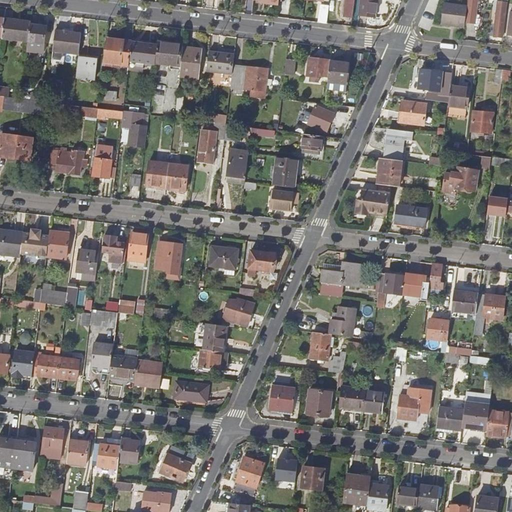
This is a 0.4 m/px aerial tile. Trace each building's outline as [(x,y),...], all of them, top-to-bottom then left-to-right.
[(354,0),(345,0),(344,16),(353,17),(354,0)] [(360,0),(359,15),(375,17),(377,0),(360,0)] [(467,0),(467,6),(465,23),(475,24),(477,0),(467,0)] [(506,0),(504,0),(504,2),(497,2),(493,36),(502,37),(506,0)] [(467,6),(444,3),(441,24),(464,27),(465,23),(467,6)] [(28,41),(30,25),(30,22),(6,19),(5,18),(2,37),(28,41)] [(46,27),(30,25),(28,41),(28,43),(44,45),(46,27)] [(78,54),(81,32),(55,29),(55,31),(53,51),(78,54)] [(106,39),(103,63),(129,66),(129,61),(132,42),(106,39)] [(155,64),(155,63),(157,45),(133,42),(132,42),(129,61),(155,64)] [(181,66),(183,48),(183,45),(158,42),(157,45),(155,63),(181,66)] [(202,50),(183,48),(181,66),(180,76),(199,78),(202,50)] [(234,55),(209,52),(206,71),(232,75),(233,66),(234,55)] [(97,60),(78,58),(76,77),(95,79),(97,60)] [(328,77),(330,62),(330,60),(308,58),(306,76),(314,77),(314,75),(328,77)] [(286,59),(284,72),(294,73),(296,60),(286,59)] [(328,77),(328,81),(347,83),(349,64),(330,62),(328,77)] [(232,75),(230,88),(256,91),(256,97),(265,98),(266,85),(271,86),(272,79),(267,79),(268,69),(233,66),(232,75)] [(510,71),(496,69),(494,82),(509,84),(510,71)] [(439,92),(442,72),(420,70),(418,89),(439,92)] [(448,103),(450,86),(452,74),(442,72),(439,92),(439,95),(427,93),(426,100),(448,103)] [(448,103),(448,105),(466,107),(468,88),(450,86),(448,103)] [(98,108),(3,96),(2,108),(96,120),(98,108)] [(401,121),(424,124),(426,105),(403,103),(401,121)] [(123,109),(98,106),(98,108),(96,120),(96,121),(104,122),(104,119),(122,121),(123,112),(123,109)] [(308,125),(327,133),(335,114),(315,107),(308,125)] [(493,113),(473,111),(471,131),(478,132),(478,135),(484,135),(484,133),(491,133),(493,113)] [(145,148),(147,127),(142,126),(143,114),(123,112),(122,121),(121,127),(139,129),(137,147),(145,148)] [(226,124),(214,123),(213,132),(201,130),(198,162),(213,164),(216,139),(224,139),(226,124)] [(226,124),(224,139),(224,140),(234,141),(236,125),(226,124)] [(413,132),(389,129),(385,159),(402,161),(404,140),(412,141),(413,132)] [(323,136),(303,134),(302,149),(321,151),(323,136)] [(32,139),(1,135),(0,143),(0,153),(29,157),(32,139)] [(57,167),(58,151),(51,150),(49,166),(57,167)] [(71,152),(58,151),(57,167),(56,172),(80,174),(81,167),(86,167),(87,159),(82,159),(83,151),(71,150),(71,152)] [(248,152),(230,150),(227,176),(245,178),(248,152)] [(93,176),(109,178),(112,154),(96,153),(93,172),(93,173),(93,176)] [(298,159),(276,157),(273,185),(295,188),(298,159)] [(511,159),(492,157),(491,165),(511,167),(511,159)] [(402,161),(385,159),(380,158),(377,184),(391,186),(399,187),(402,162),(402,161)] [(166,189),(169,164),(148,162),(146,186),(166,189)] [(188,166),(169,164),(166,189),(185,191),(188,166)] [(445,173),(442,192),(450,194),(451,192),(455,188),(474,191),(478,171),(459,168),(458,174),(451,172),(451,174),(445,173)] [(141,177),(132,176),(130,190),(139,191),(141,177)] [(271,208),(292,211),(294,193),(273,190),(271,208)] [(387,216),(390,193),(361,190),(360,201),(357,201),(356,215),(369,216),(369,214),(387,216)] [(506,217),(508,199),(489,196),(487,214),(506,217)] [(395,224),(425,227),(427,209),(397,206),(395,224)] [(24,233),(0,230),(0,254),(21,257),(21,254),(24,233)] [(47,257),(49,236),(41,235),(41,233),(32,232),(32,234),(24,233),(21,254),(47,257)] [(50,232),(49,236),(47,257),(66,259),(69,234),(50,232)] [(128,260),(146,262),(147,247),(147,246),(148,235),(131,233),(130,246),(128,260)] [(109,261),(122,263),(125,243),(112,242),(112,237),(104,236),(102,252),(110,253),(109,261)] [(182,244),(158,242),(156,269),(169,271),(169,263),(180,264),(182,244)] [(238,249),(212,246),(209,267),(236,270),(238,249)] [(99,252),(79,250),(77,271),(83,272),(82,280),(96,281),(99,252)] [(275,254),(250,251),(248,276),(255,276),(256,270),(273,272),(275,254)] [(322,283),(359,288),(361,265),(343,263),(342,273),(323,271),(322,283)] [(430,282),(429,288),(442,290),(443,283),(440,283),(442,265),(432,263),(430,282)] [(379,290),(377,302),(383,303),(384,294),(386,274),(380,273),(379,290)] [(428,300),(429,288),(430,282),(425,282),(425,277),(408,275),(408,273),(406,273),(405,276),(404,289),(403,292),(403,294),(421,296),(421,299),(428,300)] [(404,289),(405,276),(386,274),(384,294),(400,295),(400,292),(403,292),(404,289)] [(68,293),(66,306),(74,307),(76,287),(69,286),(68,293)] [(66,306),(68,293),(42,290),(41,303),(66,306)] [(476,318),(479,294),(468,293),(468,295),(454,293),(451,316),(476,318)] [(475,323),(474,335),(482,336),(484,317),(487,295),(480,294),(479,294),(476,318),(475,323)] [(505,297),(487,295),(484,317),(503,319),(505,297)] [(254,304),(238,299),(231,321),(249,327),(251,321),(250,321),(254,304)] [(145,301),(138,300),(136,315),(144,316),(145,301)] [(40,309),(41,303),(22,301),(22,307),(40,309)] [(108,303),(107,311),(118,313),(134,315),(135,307),(118,305),(118,304),(108,303)] [(331,319),(329,335),(331,335),(352,338),(356,309),(339,307),(338,320),(331,319)] [(118,313),(107,311),(92,310),(91,314),(90,325),(116,328),(116,325),(118,313)] [(90,325),(91,314),(84,314),(83,324),(90,325)] [(427,339),(447,341),(450,322),(430,320),(427,339)] [(206,324),(203,350),(223,352),(226,326),(206,324)] [(116,328),(114,345),(120,346),(123,326),(116,325),(116,328)] [(329,335),(314,333),(310,360),(328,362),(331,335),(329,335)] [(361,343),(349,342),(348,349),(360,350),(361,343)] [(111,368),(112,356),(114,345),(95,343),(92,366),(111,368)] [(58,378),(60,358),(61,348),(56,348),(55,357),(41,356),(38,376),(58,378)] [(203,350),(201,350),(199,368),(221,371),(223,352),(203,350)] [(34,354),(16,351),(13,376),(31,379),(34,354)] [(0,373),(7,374),(9,355),(0,354),(0,373)] [(341,356),(334,355),(334,359),(330,362),(329,372),(343,374),(345,356),(341,356)] [(135,381),(137,361),(138,359),(112,356),(111,368),(109,378),(135,381)] [(60,358),(58,378),(59,379),(77,381),(79,361),(60,358)] [(511,368),(511,361),(506,361),(496,359),(495,366),(511,368)] [(163,364),(137,361),(135,381),(135,384),(147,385),(147,389),(160,390),(163,364)] [(208,386),(176,382),(174,398),(207,402),(208,386)] [(366,389),(342,386),(339,408),(364,411),(366,389)] [(270,410),(293,412),(296,389),(272,387),(270,410)] [(385,392),(366,389),(364,411),(382,413),(385,392)] [(310,390),(307,414),(329,416),(331,392),(310,390)] [(419,398),(400,396),(397,418),(416,421),(419,398)] [(487,430),(489,411),(490,405),(465,403),(465,410),(463,424),(462,427),(487,430)] [(463,424),(465,410),(440,407),(437,428),(462,431),(462,427),(463,424)] [(487,430),(486,436),(507,438),(510,413),(489,411),(487,430)] [(419,422),(430,422),(430,414),(419,414),(419,422)] [(45,427),(41,457),(61,459),(64,429),(45,427)] [(0,466),(33,470),(36,443),(0,438),(0,466)] [(121,439),(120,446),(119,462),(137,464),(140,441),(121,439)] [(69,440),(66,463),(86,465),(89,442),(69,440)] [(118,469),(119,462),(120,446),(101,444),(98,466),(118,469)] [(172,446),(169,454),(191,464),(194,455),(172,446)] [(191,464),(169,454),(161,473),(183,482),(191,464)] [(244,457),(234,490),(254,496),(264,463),(244,457)] [(277,479),(297,480),(298,458),(278,457),(277,479)] [(301,488),(322,490),(324,469),(304,467),(301,488)] [(370,484),(371,477),(346,474),(343,502),(368,505),(370,484)] [(132,483),(116,481),(115,491),(131,493),(132,483)] [(62,498),(64,484),(55,483),(53,506),(61,507),(62,498)] [(370,484),(368,505),(367,509),(386,511),(389,486),(370,484)] [(420,485),(417,507),(437,510),(439,487),(420,485)] [(419,489),(399,487),(397,503),(417,505),(419,489)] [(76,491),(74,508),(86,510),(88,493),(76,491)] [(154,511),(168,511),(170,494),(157,492),(156,494),(143,493),(141,509),(149,510),(154,511)] [(497,511),(499,499),(478,496),(476,511),(497,511)] [(88,510),(103,510),(103,502),(89,502),(88,510)] [(228,511),(248,511),(250,505),(230,502),(228,511)]
